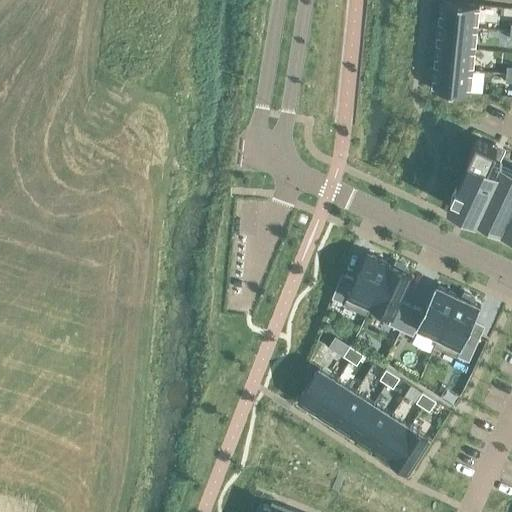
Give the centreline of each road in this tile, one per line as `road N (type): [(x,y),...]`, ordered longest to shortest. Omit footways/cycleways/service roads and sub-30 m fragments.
road 1 (residential): [(0,348),(119,360),(103,511)]
road 2 (residential): [(255,157),(0,130)]
road 3 (residential): [(280,163),(511,273)]
road 4 (residential): [(280,163),(306,0)]
road 5 (residential): [(279,0),(255,157)]
road 6 (residential): [(0,254),(128,263)]
